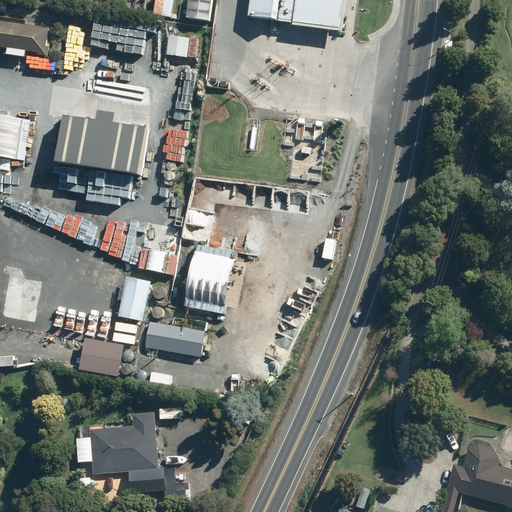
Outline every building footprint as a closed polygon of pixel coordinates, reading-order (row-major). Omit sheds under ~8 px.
[(164,6),(164,0),(153,0),(153,9),(163,10),(162,20),(170,21),(172,6),(164,6)] [(216,0),(192,0),(190,21),(214,23),(216,0)] [(246,0),(245,11),(334,23),(336,0),(246,0)] [(40,21),(0,16),(0,46),(37,50),(40,21)] [(191,59),(192,40),(173,39),(171,57),(191,59)] [(15,114),(0,112),(0,152),(11,153),(15,114)] [(61,116),(56,161),(130,170),(136,124),(61,116)] [(14,243),(1,242),(0,254),(0,268),(12,270),(14,243)] [(319,281),(303,266),(295,275),(311,290),(319,281)] [(0,326),(36,331),(37,323),(45,324),(51,282),(0,274),(0,326)] [(124,318),(148,323),(155,284),(132,279),(124,318)] [(80,308),(52,305),(49,326),(55,326),(55,335),(76,337),(77,329),(80,308)] [(153,323),(148,349),(204,358),(208,332),(153,323)] [(141,325),(129,324),(128,340),(140,341),(141,325)] [(229,337),(210,334),(209,344),(228,346),(229,337)] [(0,367),(22,367),(21,356),(0,356),(0,367)] [(95,431),(96,473),(162,471),(159,415),(130,416),(131,429),(95,431)] [(339,479),(371,489),(383,449),(351,439),(339,479)] [(398,511),(383,507),(381,511),(457,511),(463,493),(511,507),(511,468),(500,465),(504,450),(475,440),(466,467),(459,465),(451,489),(456,491),(448,511),(398,511)] [(179,471),(134,472),(135,504),(194,502),(193,490),(180,491),(179,471)]
